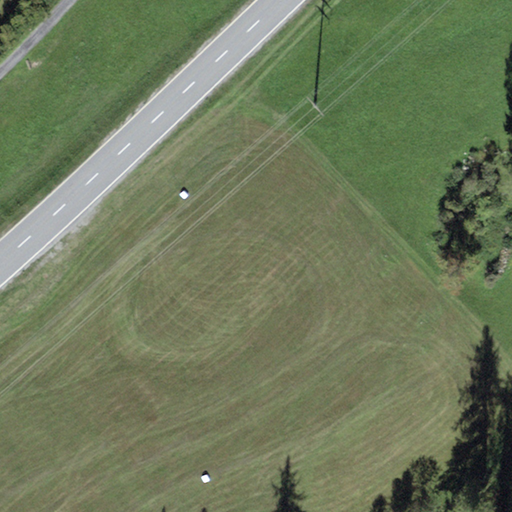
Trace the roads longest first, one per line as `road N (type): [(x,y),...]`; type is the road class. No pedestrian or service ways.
road 1 (track): [(511,358),(370,203),(216,60)]
road 2 (primary): [(0,264),(279,0)]
